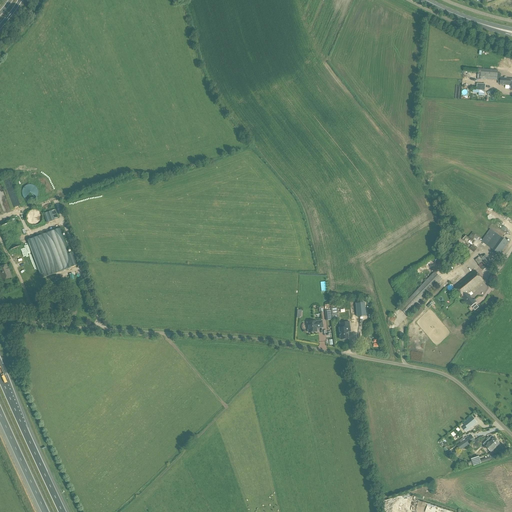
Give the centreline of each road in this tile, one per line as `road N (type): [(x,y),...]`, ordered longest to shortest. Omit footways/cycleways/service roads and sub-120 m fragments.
road 1 (unclassified): [(511,435),(445,374),(257,339),(39,325)]
road 2 (track): [(102,329),(55,199),(0,218)]
road 3 (motorway): [(62,511),(0,372)]
